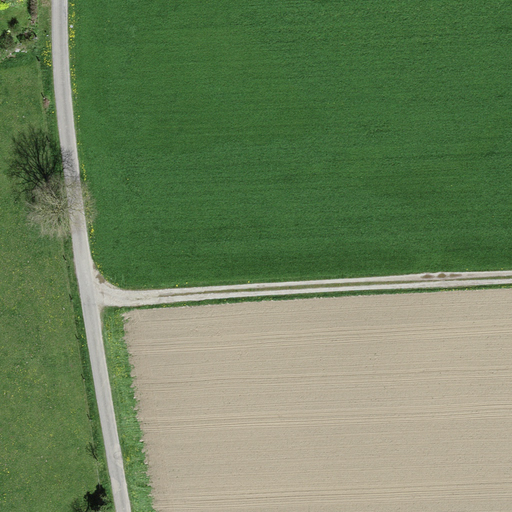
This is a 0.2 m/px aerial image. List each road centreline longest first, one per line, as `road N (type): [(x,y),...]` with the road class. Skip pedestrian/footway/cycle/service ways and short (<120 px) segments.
road 1 (unclassified): [(122,511),(78,231),(58,0)]
road 2 (track): [(88,298),(511,278)]
